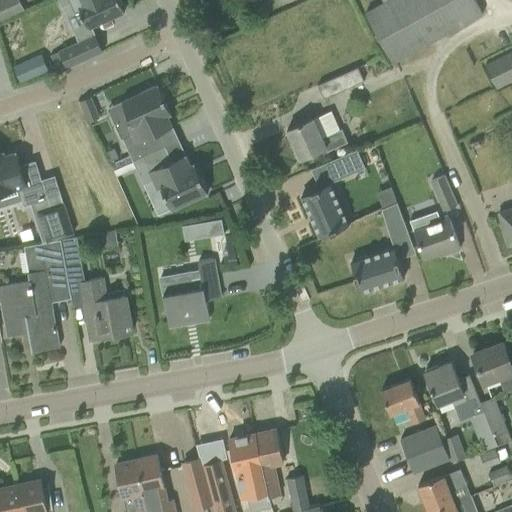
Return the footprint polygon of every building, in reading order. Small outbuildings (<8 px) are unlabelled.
[(58,0),(61,7),(70,3),(75,12),(79,10),(87,28),(124,11),(118,0),(58,0)] [(365,13),(393,62),(480,13),(472,0),(382,0),(384,2),(365,13)] [(66,68),(102,51),(95,35),(58,51),(66,68)] [(511,82),(511,50),(484,65),(496,90),(511,82)] [(9,61),(13,80),(44,73),(40,54),(9,61)] [(339,76),(339,77),(345,89),(363,81),(357,67),(339,76)] [(165,147),(158,133),(171,127),(166,116),(171,114),(157,85),(121,102),(131,123),(126,125),(131,134),(122,139),(132,162),(165,147)] [(89,96),(78,101),(87,121),(98,116),(89,96)] [(286,130),(299,159),(325,148),(326,151),(347,142),(341,129),(339,130),(330,111),(313,119),(313,118),(304,122),(286,130)] [(207,193),(198,174),(196,169),(194,164),(189,165),(184,155),(171,161),(165,147),(132,162),(143,185),(152,180),(156,190),(160,188),(170,209),(207,193)] [(113,148),(104,152),(108,161),(117,157),(113,148)] [(47,199),(34,161),(20,166),(15,152),(4,156),(2,151),(0,151),(0,194),(16,189),(22,207),(47,199)] [(357,151),(331,162),(339,179),(364,168),(357,151)] [(431,181),(443,210),(457,204),(444,175),(431,181)] [(330,184),(301,197),(320,239),(349,226),(330,184)] [(63,203),(37,212),(47,242),(73,233),(63,203)] [(396,203),(381,210),(390,238),(406,233),(396,203)] [(508,245),(511,244),(511,208),(498,213),(508,245)] [(416,240),(423,258),(438,253),(439,256),(459,248),(453,230),(448,215),(437,219),(439,222),(413,231),(416,240)] [(211,219),(201,221),(203,232),(212,230),(213,234),(224,233),(221,217),(211,219)] [(115,230),(96,233),(98,246),(117,243),(115,230)] [(102,278),(95,279),(84,281),(76,237),(60,240),(70,298),(71,298),(72,306),(86,303),(88,316),(90,316),(92,326),(90,326),(93,339),(90,340),(90,341),(131,333),(123,290),(105,294),(102,278)] [(70,298),(60,240),(47,242),(41,243),(45,270),(29,272),(30,280),(0,285),(0,297),(7,336),(29,332),(32,351),(59,346),(56,326),(48,328),(45,313),(53,311),(52,302),(70,298)] [(403,278),(394,247),(388,249),(388,250),(384,251),(384,250),(369,255),(351,261),(354,272),(360,292),(393,281),(393,280),(398,279),(403,278)] [(189,272),(159,277),(162,294),(163,294),(165,307),(168,326),(209,319),(205,300),(219,298),(212,259),(197,262),(199,273),(189,275),(189,272)] [(472,354),(479,372),(483,383),(497,378),(503,394),(511,390),(511,372),(511,368),(502,342),(472,354)] [(424,373),(431,391),(436,404),(450,398),(459,421),(482,412),(479,403),(472,384),(461,388),(451,362),(424,373)] [(406,407),(412,424),(425,419),(409,379),(380,390),(390,414),(406,407)] [(511,422),(511,419),(501,394),(494,398),(506,425),(511,422)] [(479,403),(492,436),(506,430),(493,397),(479,403)] [(393,439),(407,474),(446,458),(432,423),(393,439)] [(276,429),(255,434),(268,497),(279,495),(276,479),(273,464),(283,462),(276,429)] [(268,497),(255,434),(235,438),(239,456),(241,471),(251,469),(256,498),(250,500),(252,511),(271,511),(268,497)] [(504,448),(495,452),(498,461),(507,457),(504,448)] [(495,452),(494,450),(479,455),(482,463),(484,468),(498,463),(498,461),(495,452)] [(166,500),(156,455),(136,460),(135,460),(146,511),(176,511),(173,499),(166,500)] [(208,493),(198,458),(183,462),(192,497),(208,493)] [(146,511),(135,460),(115,464),(125,511),(146,511)] [(234,511),(221,460),(201,465),(213,511),(234,511)] [(488,472),(493,485),(511,478),(507,465),(488,472)] [(418,485),(428,511),(454,502),(449,487),(465,481),(460,468),(418,485)] [(286,478),(293,511),(309,509),(302,475),(286,478)] [(41,480),(15,485),(20,511),(48,511),(47,506),(52,505),(49,491),(43,493),(41,480)] [(20,511),(15,485),(0,488),(0,511),(20,511)] [(454,502),(428,511),(476,511),(470,495),(454,502)]
